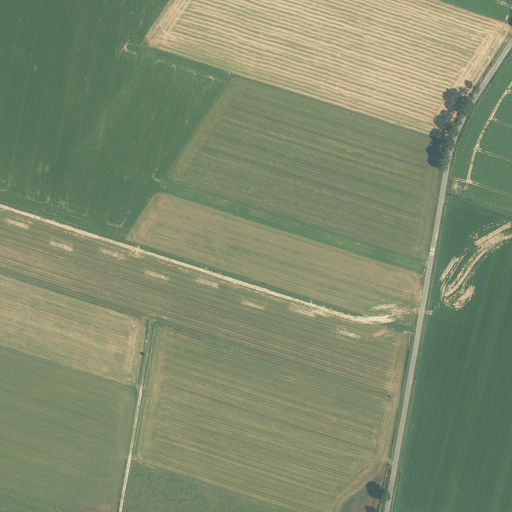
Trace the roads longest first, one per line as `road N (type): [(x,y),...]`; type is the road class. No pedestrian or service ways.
road 1 (unclassified): [(387,511),(453,139),(511,43)]
road 2 (track): [(120,511),(141,389)]
